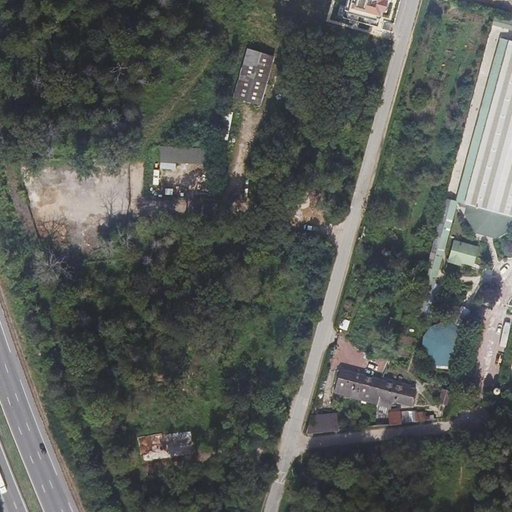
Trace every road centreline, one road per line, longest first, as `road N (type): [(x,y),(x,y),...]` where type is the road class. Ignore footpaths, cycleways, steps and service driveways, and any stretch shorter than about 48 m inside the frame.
road 1 (unclassified): [(290,442),(412,0)]
road 2 (residential): [(511,425),(290,442)]
road 3 (trunk): [(59,511),(0,366)]
road 4 (unknown): [(508,274),(472,423)]
road 5 (track): [(164,438),(290,442)]
